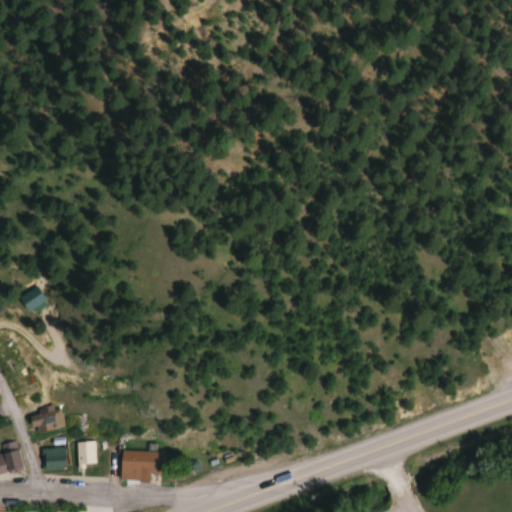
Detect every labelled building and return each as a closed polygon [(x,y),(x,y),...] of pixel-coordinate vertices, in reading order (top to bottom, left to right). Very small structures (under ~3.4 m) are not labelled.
[(40,301),(31,287),(13,299),(23,313),(40,301)] [(26,416),(31,435),(61,427),(56,408),(26,416)] [(0,474),(20,470),(14,441),(0,444),(0,449),(1,454),(0,454),(0,474)] [(92,441),(74,441),(74,467),(92,467),(92,441)] [(40,449),(40,470),(63,470),(63,449),(40,449)] [(159,452),(119,451),(118,482),(147,482),(147,475),(159,475),(159,452)]
